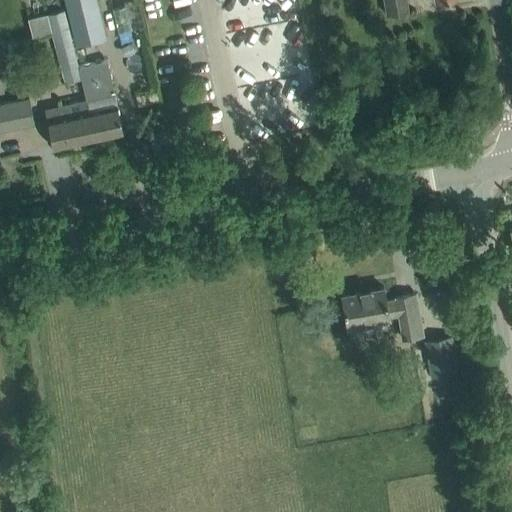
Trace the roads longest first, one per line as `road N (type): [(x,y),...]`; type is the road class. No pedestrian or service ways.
road 1 (unclassified): [(0,258),(474,171)]
road 2 (unclassified): [(511,389),(474,171)]
road 3 (unclassified): [(491,0),(511,163)]
